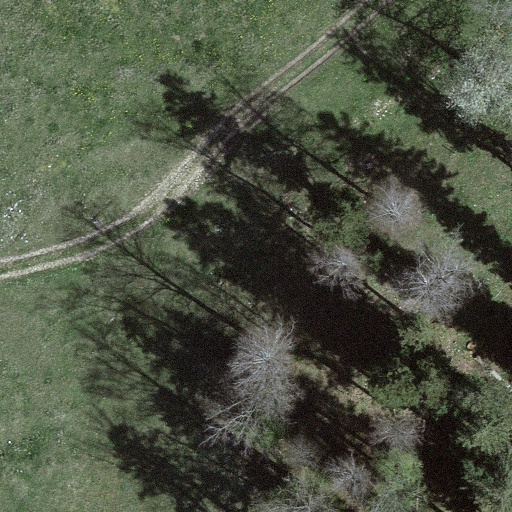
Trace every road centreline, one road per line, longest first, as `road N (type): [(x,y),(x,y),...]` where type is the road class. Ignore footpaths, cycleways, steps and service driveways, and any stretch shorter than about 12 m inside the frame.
road 1 (track): [(123,511),(144,454),(158,221),(374,0)]
road 2 (track): [(158,221),(0,267)]
